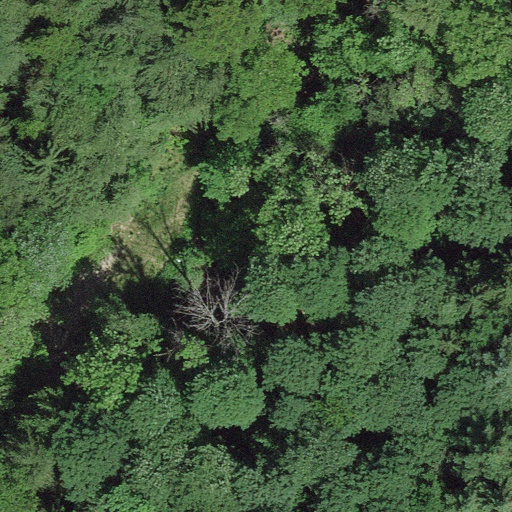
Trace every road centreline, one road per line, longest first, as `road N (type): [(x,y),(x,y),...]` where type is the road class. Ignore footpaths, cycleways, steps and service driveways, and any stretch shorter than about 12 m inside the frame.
road 1 (track): [(3,416),(156,389),(429,313),(491,328),(511,305)]
road 2 (track): [(390,0),(0,310)]
road 3 (track): [(491,328),(430,511)]
